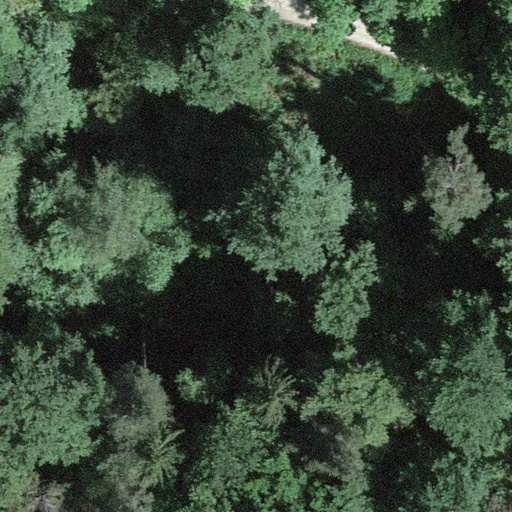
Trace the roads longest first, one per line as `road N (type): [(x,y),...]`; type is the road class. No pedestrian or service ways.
road 1 (track): [(511,345),(140,446),(0,456)]
road 2 (track): [(250,0),(410,41),(511,100)]
